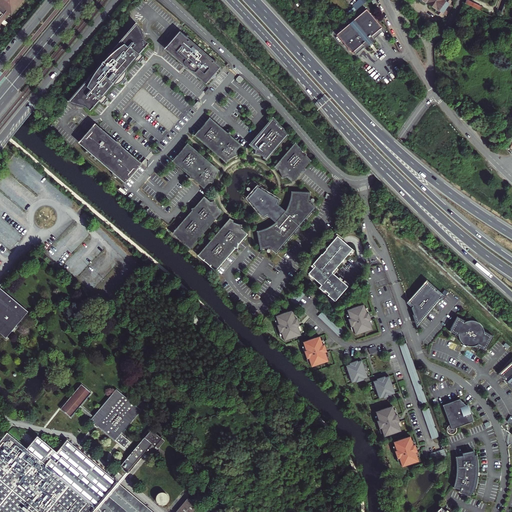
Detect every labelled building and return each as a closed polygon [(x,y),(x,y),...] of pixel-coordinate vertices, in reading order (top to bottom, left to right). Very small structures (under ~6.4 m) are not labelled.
[(0,0),(0,25),(0,26),(0,25),(0,21),(10,9),(12,10),(20,0),(0,0)] [(359,0),(346,12),(350,16),(363,4),(360,0),(359,0)] [(421,0),(423,1),(424,1),(426,2),(426,1),(439,10),(437,12),(442,16),(443,13),(450,4),(452,1),(450,0),(445,0),(446,0),(445,0),(421,0)] [(469,0),(466,0),(466,2),(475,8),(481,10),(481,11),(483,7),(469,0)] [(501,0),(498,10),(502,12),(507,1),(504,0),(501,0)] [(443,13),(446,16),(453,6),(450,4),(443,13)] [(368,9),(338,35),(352,52),(354,50),(361,44),(362,46),(363,47),(365,45),(366,47),(369,45),(371,45),(373,43),(373,41),(375,39),(374,38),(372,35),(380,28),(381,28),(382,27),(372,15),(368,9)] [(139,25),(137,22),(127,33),(128,33),(126,36),(125,35),(105,59),(101,64),(99,66),(80,87),(81,88),(79,90),(78,90),(68,101),(71,103),(73,104),(75,105),(77,106),(79,106),(83,106),(85,106),(90,110),(92,107),(93,108),(99,100),(102,103),(104,101),(105,102),(107,100),(106,99),(108,97),(105,94),(113,84),(115,84),(116,84),(118,83),(120,82),(121,83),(123,81),(124,82),(126,80),(125,79),(126,77),(125,76),(126,75),(126,73),(127,71),(126,69),(135,59),(138,62),(140,60),(141,61),(143,58),(141,58),(143,55),(140,53),(146,45),(148,42),(143,38),(144,37),(144,36),(143,33),(143,30),(142,28),(141,27),(139,25)] [(374,38),(383,30),(381,28),(380,28),(372,35),(374,38)] [(178,33),(167,46),(168,47),(166,49),(181,62),(182,62),(183,62),(185,63),(186,64),(188,65),(188,66),(189,67),(189,66),(191,70),(206,83),(207,82),(208,82),(219,70),(219,69),(220,67),(180,32),(179,34),(178,33)] [(442,50),(445,47),(439,41),(439,42),(436,45),(442,50)] [(182,62),(181,62),(191,70),(189,66),(189,67),(188,66),(188,65),(186,64),(185,63),(183,62),(182,62)] [(196,135),(226,162),(228,160),(233,157),(237,155),(236,150),(240,145),(231,138),(230,132),(226,133),(210,119),(206,124),(205,123),(199,130),(200,131),(196,135)] [(273,119),(251,144),(256,149),(255,154),(256,154),(259,155),(262,156),(265,157),(267,159),(287,135),(283,130),(284,129),(277,123),(278,123),(273,119)] [(114,142),(113,141),(95,125),(94,127),(93,126),(80,140),(81,141),(80,142),(124,181),(126,180),(127,180),(139,167),(139,166),(140,164),(122,149),(119,148),(118,148),(116,146),(115,145),(114,144),(114,142)] [(300,149),(295,144),(276,167),(277,169),(278,170),(279,171),(281,175),(282,178),(287,176),(292,180),(309,161),(305,156),(306,154),(300,149)] [(195,180),(204,187),(208,182),(213,183),(214,180),(215,176),(217,173),(218,171),(188,145),(184,150),(183,149),(177,156),(178,156),(174,161),(190,175),(190,178),(195,180)] [(258,187),(247,198),(264,218),(267,216),(275,222),(270,226),(266,228),(261,230),(256,231),(260,250),(264,249),(269,247),(276,253),(293,234),(292,233),(296,229),(298,226),(299,227),(316,207),(309,201),(310,197),(310,192),(291,191),(291,195),(290,201),(287,206),(285,211),(277,204),(279,200),(258,187)] [(185,243),(190,247),(221,212),(219,210),(218,208),(216,204),(214,201),(209,202),(204,198),(197,206),(191,208),(192,212),(174,233),(178,237),(178,238),(185,244),(185,243)] [(211,265),(215,269),(234,248),(237,248),(239,242),(246,234),(241,230),(242,225),(240,224),(236,223),(232,221),(230,220),(199,255),(204,259),(203,260),(210,266),(211,265)] [(319,288),(335,302),(348,287),(332,273),(353,249),(337,236),(313,264),(315,266),(309,274),(322,285),(319,288)] [(427,281),(408,302),(413,306),(412,308),(417,324),(431,308),(433,306),(439,298),(440,299),(445,296),(437,289),(436,290),(427,281)] [(28,312),(0,288),(0,332),(6,338),(28,312)] [(291,301),(296,306),(308,294),(303,289),(291,301)] [(368,315),(364,306),(360,308),(360,307),(353,310),(348,312),(351,320),(349,321),(352,329),(354,328),(357,336),(361,335),(368,333),(368,332),(373,331),(370,322),(369,322),(368,319),(371,319),(369,314),(368,315)] [(325,311),(320,316),(340,337),(345,332),(325,311)] [(297,321),(294,312),(289,313),(282,315),(282,316),(277,317),(280,326),(278,326),(281,334),(283,334),(286,342),(291,341),(298,339),(297,338),(302,336),(299,327),(298,328),(297,325),(300,324),(298,320),(297,321)] [(457,317),(450,329),(451,330),(450,331),(449,331),(459,336),(459,339),(461,341),(462,343),(463,344),(464,344),(465,344),(467,345),(467,346),(470,346),(472,347),(475,346),(476,346),(486,351),(487,350),(486,350),(487,349),(494,336),(485,331),(483,328),(482,326),(480,324),(477,322),(474,321),(471,321),(469,321),(466,322),(457,317)] [(324,346),(321,338),(316,339),(309,341),(309,342),(305,343),(308,352),(306,352),(309,360),(310,360),(313,368),(318,366),(318,367),(325,364),(330,362),(326,353),(326,354),(325,351),(327,350),(326,346),(324,346)] [(407,341),(400,343),(420,402),(427,400),(407,341)] [(352,362),(348,363),(354,380),(358,379),(365,376),(369,375),(364,358),(360,359),(352,362)] [(511,358),(500,371),(501,373),(500,374),(511,387),(511,358)] [(379,378),(375,380),(381,397),(385,395),(392,393),(396,392),(391,375),(387,376),(379,378)] [(91,393),(81,385),(61,409),(70,417),(91,393)] [(117,390),(92,420),(116,440),(141,410),(117,390)] [(455,427),(473,421),(470,414),(472,413),(468,409),(467,405),(465,405),(460,399),(443,405),(450,424),(448,425),(447,427),(446,429),(448,431),(450,433),(453,432),(455,431),(455,429),(455,427)] [(397,431),(401,430),(399,421),(398,421),(397,418),(399,418),(398,413),(396,414),(394,405),(389,406),(382,408),(377,410),(380,419),(378,419),(380,427),(382,426),(385,435),(390,433),(390,434),(397,432),(397,431)] [(429,406),(422,409),(432,438),(439,435),(429,406)] [(8,433),(0,442),(0,511),(153,511),(68,441),(58,453),(38,437),(28,449),(8,433)] [(414,462),(419,460),(416,451),(415,451),(414,449),(417,448),(415,444),(414,444),(411,435),(406,437),(406,436),(399,439),(394,441),(397,449),(395,450),(398,458),(400,457),(402,466),(407,464),(414,462)] [(152,444),(145,438),(121,466),(129,473),(152,444)] [(429,453),(432,460),(446,455),(444,448),(429,453)] [(464,455),(456,457),(457,462),(458,466),(457,472),(457,476),(455,483),(454,487),(461,490),(461,492),(470,496),(471,496),(472,492),(474,493),(477,484),(478,476),(479,468),(478,461),(477,454),(475,455),(474,450),(474,451),(463,453),(464,455)] [(168,494),(157,494),(157,505),(168,505),(168,494)] [(194,511),(199,507),(189,498),(177,511),(194,511)]
